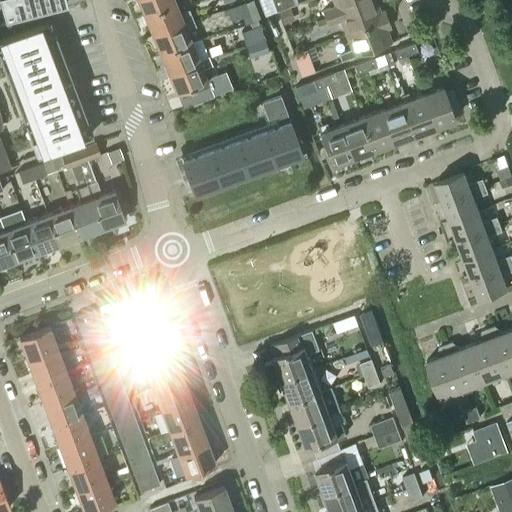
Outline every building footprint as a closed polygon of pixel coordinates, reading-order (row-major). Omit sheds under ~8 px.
[(0,0),(0,6),(4,20),(66,4),(64,0),(0,0)] [(172,0),(137,0),(144,15),(174,3),(172,0)] [(294,5),(291,0),(270,0),(275,12),(294,5)] [(324,18),(372,0),(331,0),(334,6),(321,11),(324,18)] [(345,35),(387,19),(383,10),(379,12),(374,0),(372,0),(324,18),(326,25),(339,20),(345,35)] [(243,2),(221,8),(222,13),(227,11),(229,20),(241,16),(243,24),(249,22),(243,2)] [(174,3),(144,15),(152,34),(191,18),(187,8),(178,12),(174,3)] [(277,12),(282,24),(293,19),(288,7),(277,12)] [(35,23),(33,17),(0,24),(0,39),(1,39),(10,64),(3,66),(4,69),(11,66),(20,90),(13,93),(16,99),(22,97),(32,121),(25,124),(26,126),(32,123),(41,148),(35,150),(36,154),(92,133),(48,18),(35,23)] [(191,18),(152,34),(160,54),(190,41),(185,29),(194,25),(191,18)] [(387,19),(345,35),(350,49),(337,54),(340,61),(390,43),(385,29),(390,28),(387,19)] [(240,31),(244,44),(262,38),(258,25),(240,31)] [(264,40),(244,46),(248,57),(268,50),(264,40)] [(190,41),(160,54),(168,73),(198,61),(198,60),(190,41)] [(403,46),(406,55),(416,52),(413,43),(403,46)] [(406,55),(403,46),(393,50),(396,59),(406,55)] [(291,53),(299,76),(312,71),(304,49),(291,53)] [(208,56),(198,60),(198,61),(168,73),(176,93),(206,80),(201,69),(211,65),(208,56)] [(363,61),(366,70),(376,67),(373,57),(363,61)] [(366,70),(363,61),(352,65),(356,74),(366,70)] [(322,76),(325,85),(335,82),(332,72),(322,76)] [(325,85),(322,76),(312,80),(316,89),(325,85)] [(421,94),(434,130),(443,127),(445,122),(454,119),(442,86),(421,94)] [(425,134),(434,130),(421,94),(409,99),(407,93),(398,96),(401,102),(413,134),(421,132),(425,134)] [(280,97),(260,104),(269,129),(182,161),(194,194),(301,155),(280,97)] [(413,134),(401,102),(380,109),(393,145),(402,142),(405,137),(413,134)] [(393,145),(380,109),(360,117),(372,149),(380,147),(385,149),(393,145)] [(372,149),(360,117),(340,124),(352,157),(353,160),(362,157),(364,152),(372,149)] [(352,157),(340,124),(328,128),(326,123),(319,126),(321,131),(319,132),(331,165),(340,161),(344,164),(353,160),(352,157)] [(73,151),(102,227),(123,219),(111,186),(102,189),(103,192),(99,194),(94,181),(86,159),(99,154),(95,143),(73,151)] [(116,148),(106,152),(111,163),(120,160),(116,148)] [(69,205),(80,235),(102,227),(73,151),(61,155),(65,167),(70,165),(78,187),(74,188),(79,201),(69,205)] [(0,170),(9,167),(6,159),(0,161),(0,170)] [(29,167),(33,178),(45,174),(41,163),(29,167)] [(496,170),(500,179),(511,175),(507,166),(496,170)] [(33,178),(29,167),(17,172),(21,183),(33,178)] [(442,201),(485,185),(482,178),(468,183),(463,171),(435,181),(442,201)] [(502,187),(511,183),(511,177),(511,175),(500,179),(502,187)] [(485,185),(442,201),(450,220),(478,209),(473,197),(487,192),(485,185)] [(80,235),(69,205),(47,213),(58,243),(80,235)] [(478,209),(450,220),(457,239),(499,223),(496,216),(482,221),(478,209)] [(36,251),(25,221),(14,225),(9,213),(0,216),(0,220),(15,259),(36,251)] [(58,243),(47,213),(25,221),(36,251),(58,243)] [(0,264),(15,259),(0,220),(0,264)] [(499,223),(457,239),(464,258),(492,248),(488,236),(501,230),(499,223)] [(492,248),(464,258),(471,277),(511,262),(511,258),(510,254),(497,260),(492,248)] [(511,262),(471,277),(478,297),(507,286),(502,274),(511,269),(511,262)] [(128,321),(158,310),(150,288),(119,299),(128,321)] [(93,308),(84,312),(92,335),(102,331),(93,308)] [(382,340),(370,308),(358,312),(370,344),(382,340)] [(158,310),(128,321),(136,343),(166,332),(158,310)] [(74,316),(83,338),(92,335),(84,312),(74,316)] [(353,313),(332,321),(336,332),(357,324),(353,313)] [(489,327),(505,372),(511,369),(511,327),(498,333),(495,325),(489,327)] [(26,359),(56,348),(48,326),(18,337),(26,359)] [(470,343),(484,380),(505,372),(489,327),(482,329),(485,338),(470,343)] [(282,380),(314,368),(308,353),(319,349),(312,329),(269,345),(282,380)] [(102,331),(92,335),(100,356),(110,353),(102,331)] [(166,332),(136,343),(144,365),(174,354),(166,332)] [(83,338),(91,360),(100,356),(92,335),(83,338)] [(446,343),(462,388),(484,380),(470,343),(455,349),(452,340),(446,343)] [(462,388),(446,343),(439,345),(442,354),(427,359),(440,396),(462,388)] [(56,348),(26,359),(35,381),(65,370),(56,348)] [(110,353),(100,356),(108,378),(118,374),(110,353)] [(174,354),(144,365),(152,387),(182,375),(174,354)] [(91,360),(99,382),(108,378),(100,356),(91,360)] [(364,374),(375,370),(370,356),(359,361),(364,374)] [(389,364),(379,367),(382,375),(392,371),(389,364)] [(314,368),(282,380),(290,401),(322,390),(314,368)] [(65,370),(35,381),(43,403),(73,392),(65,370)] [(375,370),(364,374),(367,384),(379,380),(375,370)] [(118,374),(108,378),(116,400),(126,396),(118,374)] [(182,375),(152,387),(160,408),(190,397),(182,375)] [(99,382),(107,403),(116,400),(108,378),(99,382)] [(332,386),(322,390),(290,401),(298,424),(330,412),(340,408),(332,386)] [(397,386),(388,390),(400,424),(409,420),(403,403),(397,386)] [(73,392),(43,403),(51,425),(81,413),(73,392)] [(126,396),(116,400),(125,422),(134,418),(126,396)] [(190,397),(160,408),(168,430),(198,419),(190,397)] [(107,403),(115,425),(125,422),(116,400),(107,403)] [(510,413),(506,403),(499,405),(503,416),(510,413)] [(470,408),(474,418),(479,416),(475,406),(470,408)] [(474,418),(470,408),(463,411),(467,421),(474,418)] [(341,422),(335,425),(330,412),(298,424),(307,448),(345,433),(341,422)] [(81,413),(51,425),(59,446),(89,435),(81,413)] [(374,434),(396,426),(392,416),(370,424),(374,434)] [(134,418),(125,422),(133,444),(142,440),(134,418)] [(198,419),(168,430),(176,452),(206,441),(198,419)] [(409,420),(400,424),(408,446),(418,443),(409,420)] [(496,421),(472,430),(476,439),(483,459),(507,450),(496,421)] [(115,425),(123,447),(133,444),(125,422),(115,425)] [(396,426),(374,434),(379,446),(401,438),(396,426)] [(89,435),(59,446),(67,468),(97,457),(89,435)] [(142,440),(133,444),(141,465),(151,462),(142,440)] [(206,441),(176,452),(184,474),(215,463),(206,441)] [(123,447),(131,469),(141,465),(133,444),(123,447)] [(357,455),(346,459),(315,471),(324,493),(366,478),(357,455)] [(97,457),(67,468),(75,490),(105,479),(97,457)] [(151,462),(141,465),(149,488),(159,484),(151,462)] [(131,469),(140,491),(149,488),(141,465),(131,469)] [(427,468),(418,471),(422,481),(431,478),(427,468)] [(407,488),(418,484),(413,472),(402,476),(407,488)] [(366,478),(324,493),(330,511),(341,511),(374,500),(366,478)] [(105,479),(75,490),(83,511),(113,501),(105,479)] [(0,510),(10,507),(0,481),(0,510)] [(418,484),(407,488),(411,500),(423,495),(418,484)] [(198,511),(220,511),(231,508),(222,485),(192,497),(198,511)] [(171,511),(167,500),(148,507),(149,511),(171,511)] [(378,511),(374,500),(341,511),(378,511)]
